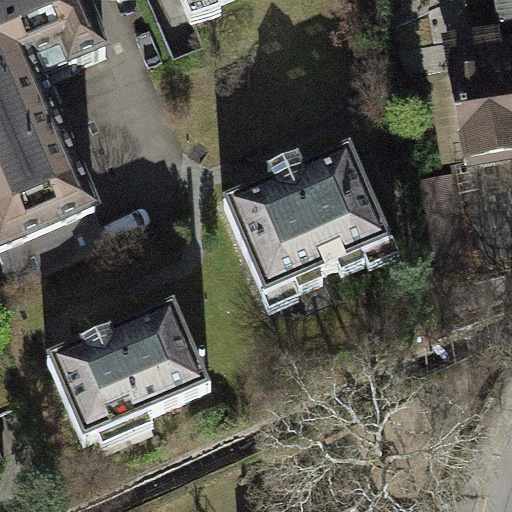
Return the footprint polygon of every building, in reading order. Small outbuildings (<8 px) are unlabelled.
[(0,0),(0,259),(12,287),(109,245),(31,68),(62,55),(69,72),(106,56),(85,8),(81,0),(0,0)] [(180,0),(185,12),(212,0),(214,0),(219,9),(237,0),(180,0)] [(390,0),(391,23),(438,0),(390,0)] [(511,0),(494,0),(500,32),(444,41),(463,164),(464,169),(511,161),(511,0)] [(270,185),(221,206),(263,303),(293,290),(297,298),(323,286),(320,278),(336,271),(339,279),(363,269),(359,260),(391,246),(349,151),(301,172),(297,162),(266,176),(270,185)] [(511,272),(511,161),(464,169),(463,164),(454,166),(456,179),(472,278),(511,272)] [(472,278),(456,179),(422,184),(435,262),(472,278)] [(173,308),(45,361),(81,446),(98,439),(100,428),(122,419),(125,427),(208,392),(173,308)]
